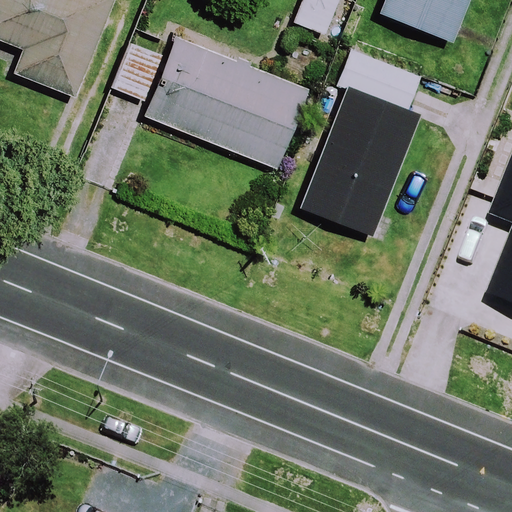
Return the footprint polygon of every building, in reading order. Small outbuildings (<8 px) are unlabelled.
[(0,0),(0,42),(22,52),(12,76),(67,97),(105,1),(101,0),(0,0)] [(336,1),(333,0),(300,0),(290,22),(319,36),(336,1)] [(465,0),(383,0),(377,17),(450,43),(465,0)] [(168,44),(163,57),(127,44),(110,90),(145,103),(140,119),(274,169),(302,94),(168,44)] [(419,108),(356,82),(362,68),(344,61),(339,76),(330,97),(339,100),(296,209),(367,238),(419,108)] [(511,166),(490,223),(511,232),(511,236),(486,303),(511,313),(511,166)]
